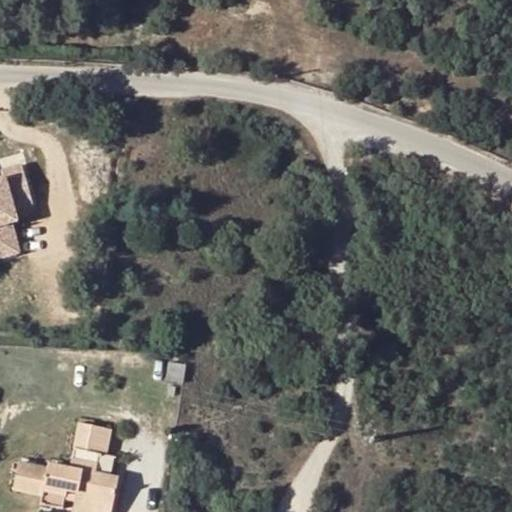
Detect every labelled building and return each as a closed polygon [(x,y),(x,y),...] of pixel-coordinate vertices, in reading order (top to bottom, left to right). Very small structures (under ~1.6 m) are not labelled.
[(27,198),(15,158),(0,162),(0,249),(13,245),(5,217),(11,215),(8,203),(27,198)] [(72,489),(71,499),(111,505),(115,478),(104,475),(91,473),(95,454),(104,456),(109,430),(76,422),(66,468),(46,464),(45,468),(15,463),(11,491),(39,496),(39,493),(61,497),(63,488),(72,489)] [(91,473),(104,475),(108,456),(104,456),(95,454),(91,473)] [(63,488),(61,497),(71,499),(72,489),(63,488)] [(38,503),(60,507),(61,497),(39,493),(39,496),(38,503)] [(110,511),(111,505),(71,499),(69,511),(71,511),(110,511)]
